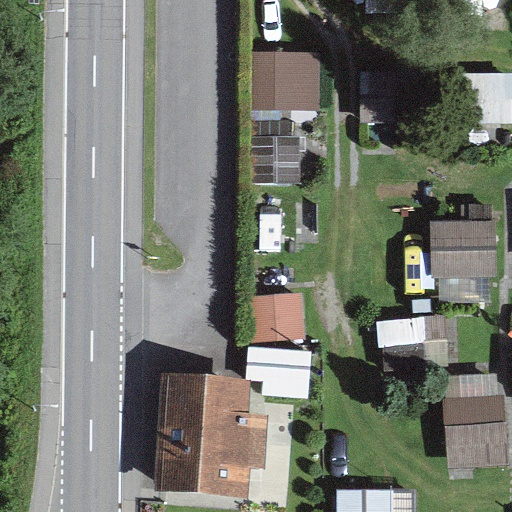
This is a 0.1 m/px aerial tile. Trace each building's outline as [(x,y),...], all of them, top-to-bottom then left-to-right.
[(323,43),(254,46),(256,105),(325,103),(323,43)] [(511,118),(511,69),(476,71),(478,120),(511,118)] [(368,122),(405,123),(406,71),(369,70),(368,122)] [(440,302),(499,300),(495,215),(436,217),(440,302)] [(306,289),(254,291),(256,339),(308,337),(306,289)] [(509,373),(448,374),(451,468),(511,466),(509,373)] [(173,391),(165,490),(237,495),(245,396),(173,391)] [(340,484),(340,511),(416,511),(416,482),(340,484)]
